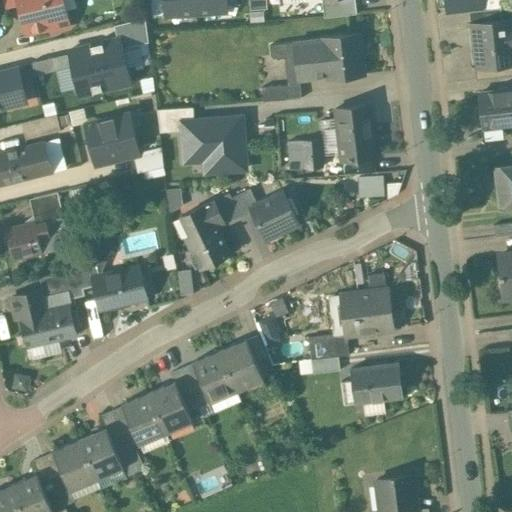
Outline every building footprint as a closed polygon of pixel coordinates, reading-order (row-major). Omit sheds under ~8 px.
[(21,0),(22,5),(30,9),(24,19),(27,32),(51,26),(50,20),(56,18),(59,19),(66,17),(68,15),(66,8),(64,6),(62,0),(21,0)] [(165,0),(166,16),(197,14),(195,0),(165,0)] [(225,0),(195,0),(197,14),(227,11),(225,0)] [(267,0),(250,0),(251,10),(268,8),(267,0)] [(355,0),(348,0),(324,3),(326,17),(358,13),(355,0)] [(501,7),(469,11),(471,24),(502,20),(501,7)] [(115,25),(119,40),(121,48),(148,41),(145,18),(115,25)] [(511,18),(502,20),(471,24),(478,79),(511,74),(511,18)] [(360,33),(322,37),(322,39),(294,42),(295,56),(298,80),(327,76),(327,79),(365,74),(360,33)] [(119,40),(72,52),(83,96),(130,84),(121,48),(119,40)] [(294,42),(270,45),(271,55),(278,58),(295,56),(294,42)] [(18,67),(0,71),(0,108),(19,103),(15,88),(23,86),(18,67)] [(300,84),(262,87),(263,101),(286,99),(301,98),(300,84)] [(511,89),(479,93),(483,127),(511,123),(511,89)] [(369,105),(335,109),(341,160),(375,157),(369,105)] [(182,121),(194,120),(194,107),(157,109),(160,132),(183,131),(182,121)] [(57,113),(21,122),(25,139),(61,130),(57,113)] [(127,116),(87,125),(97,162),(137,153),(127,116)] [(194,120),(182,121),(183,131),(185,161),(222,158),(222,170),(246,169),(242,117),(194,120)] [(320,139),(289,141),(291,169),(323,167),(320,139)] [(39,142),(0,151),(0,185),(47,174),(39,142)] [(162,152),(135,158),(139,172),(164,166),(162,152)] [(511,163),(495,166),(499,206),(511,204),(511,163)] [(361,195),(386,194),(385,173),(359,174),(361,195)] [(171,207),(184,206),(183,186),(169,187),(171,207)] [(250,188),(231,197),(242,218),(253,213),(250,208),(250,207),(258,204),(250,188)] [(258,204),(250,208),(253,213),(266,240),(267,239),(266,236),(278,230),(280,233),(300,224),(284,191),(258,204)] [(58,192),(30,198),(36,224),(57,219),(64,217),(58,192)] [(229,193),(218,199),(227,217),(230,223),(242,218),(231,197),(229,193)] [(218,199),(187,213),(196,232),(186,237),(200,268),(230,253),(216,223),(227,217),(218,199)] [(117,217),(86,224),(90,240),(121,232),(117,217)] [(35,221),(7,228),(15,259),(64,247),(57,219),(36,224),(35,221)] [(511,222),(494,225),(495,236),(511,233),(511,222)] [(511,254),(500,256),(506,298),(511,297),(511,254)] [(99,263),(78,268),(83,288),(94,285),(92,277),(102,274),(99,263)] [(102,274),(92,277),(94,285),(100,309),(147,297),(139,265),(102,274)] [(78,268),(64,272),(70,298),(73,298),(84,295),(83,288),(78,268)] [(183,293),(195,292),(193,268),(181,268),(183,293)] [(64,272),(40,278),(42,289),(38,290),(43,310),(69,303),(70,304),(75,303),(73,298),(70,298),(64,272)] [(69,303),(43,310),(38,290),(10,297),(15,318),(21,317),(28,346),(77,335),(70,304),(69,303)] [(389,290),(363,294),(363,291),(340,293),(345,334),(393,329),(389,290)] [(328,333),(309,336),(312,360),(339,356),(349,355),(347,339),(328,341),(328,333)] [(257,335),(246,340),(255,360),(266,355),(257,335)] [(245,338),(219,350),(235,386),(260,375),(262,379),(263,379),(255,360),(246,340),(245,338)] [(219,350),(193,361),(193,362),(202,383),(210,401),(211,400),(210,396),(235,386),(219,350)] [(339,356),(312,360),(313,373),(341,370),(339,356)] [(193,362),(182,367),(191,388),(202,383),(193,362)] [(398,363),(350,368),(352,379),(341,380),(343,403),(402,396),(398,363)] [(182,367),(171,372),(175,380),(180,392),(191,388),(182,367)] [(180,392),(175,380),(148,392),(164,428),(189,418),(191,422),(192,422),(180,392)] [(148,392),(122,403),(122,405),(131,426),(139,443),(140,443),(138,439),(164,428),(148,392)] [(131,426),(122,405),(112,409),(121,431),(131,426)] [(112,409),(101,414),(106,426),(110,435),(121,431),(112,409)] [(106,426),(79,438),(97,478),(123,467),(110,435),(106,426)] [(79,438),(53,449),(54,451),(63,472),(70,490),(97,478),(79,438)] [(63,472),(54,451),(43,456),(52,477),(63,472)] [(43,456),(32,460),(37,472),(41,481),(52,477),(43,456)] [(37,472),(10,484),(22,511),(53,511),(41,481),(37,472)] [(412,474),(377,479),(380,511),(402,511),(403,511),(416,510),(416,509),(412,474)] [(22,511),(10,484),(0,488),(0,511),(22,511)]
